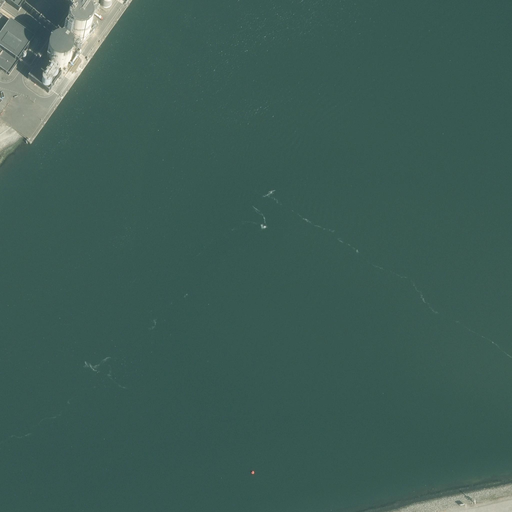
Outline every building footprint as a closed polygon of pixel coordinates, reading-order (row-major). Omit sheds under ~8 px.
[(0,0),(18,12),(26,0),(0,0)] [(96,17),(98,6),(87,5),(85,14),(87,14),(87,15),(96,17)] [(0,69),(8,76),(34,40),(0,15),(0,69)] [(70,67),(70,46),(49,46),(49,67),(70,67)] [(48,93),(61,75),(40,61),(27,79),(48,93)]
